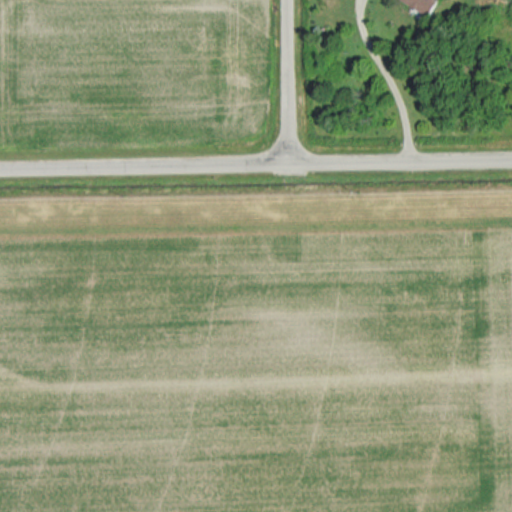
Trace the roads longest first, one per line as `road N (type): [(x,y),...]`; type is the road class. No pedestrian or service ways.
road 1 (tertiary): [(511,160),(0,168)]
road 2 (residential): [(288,164),(287,0)]
